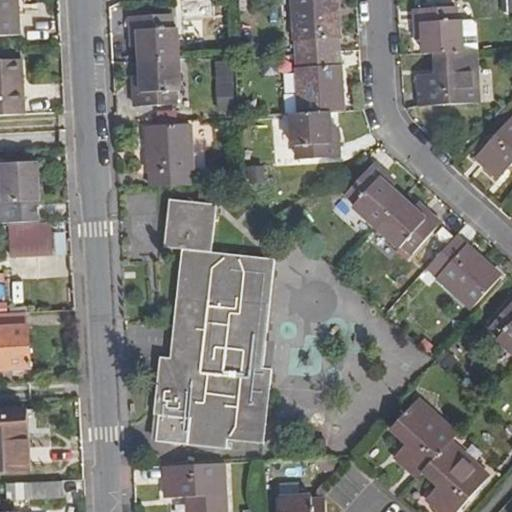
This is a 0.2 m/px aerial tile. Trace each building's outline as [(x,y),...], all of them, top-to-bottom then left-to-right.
[(15,0),(0,0),(0,33),(17,32),(15,0)] [(336,0),(291,0),(294,43),(297,43),(298,56),(338,53),(337,39),(339,39),(336,0)] [(441,54),(463,53),(461,22),(457,23),(456,8),(415,10),(416,40),(424,40),(425,55),(441,54)] [(139,50),(140,64),(178,62),(176,32),(172,32),(171,18),(130,20),(132,50),(139,50)] [(477,52),(463,53),(441,54),(442,74),(419,76),(421,107),(480,104),(477,52)] [(338,53),(298,56),(298,69),(297,69),(300,116),(330,114),(344,113),(341,67),(339,67),(338,53)] [(0,115),(21,114),(19,57),(0,57),(0,115)] [(231,60),(212,61),(213,103),(232,103),(231,60)] [(179,93),(178,62),(140,64),(140,79),(134,80),(135,110),(176,107),(176,93),(179,93)] [(330,129),(330,114),(300,116),(291,116),(293,147),(297,147),(297,161),(338,159),(337,128),(330,129)] [(511,118),(492,141),(476,158),(475,159),(498,180),(511,166),(511,118)] [(150,177),(151,190),(191,187),(191,173),(192,173),(190,127),(146,130),(148,177),(150,177)] [(474,156),(476,158),(492,141),(489,138),(474,156)] [(0,222),(10,222),(36,220),(35,159),(0,160),(0,222)] [(376,229),(402,201),(390,191),(395,185),(373,165),(345,195),(356,205),(353,208),(376,229)] [(402,201),(376,229),(399,250),(402,246),(412,255),(439,225),(417,206),(413,211),(402,201)] [(182,252),(174,326),(184,327),(180,367),(169,366),(159,365),(157,384),(153,417),(159,418),(155,444),(226,452),(227,443),(264,446),(272,371),(263,371),(266,346),(274,262),(212,256),(217,207),(168,203),(163,250),(182,252)] [(36,220),(10,222),(12,254),(51,253),(49,220),(36,220)] [(454,238),(427,269),(438,278),(436,279),(472,311),(501,278),(467,246),(465,248),(454,238)] [(498,341),(511,352),(511,304),(491,327),(501,337),(498,341)] [(22,323),(22,310),(0,310),(0,366),(29,365),(27,323),(22,323)] [(174,326),(169,366),(180,367),(184,327),(174,326)] [(274,347),(266,346),(263,371),(272,371),(274,347)] [(427,471),(451,444),(458,436),(418,402),(395,428),(410,443),(396,459),(419,480),(427,471)] [(23,408),(0,409),(0,470),(27,469),(23,408)] [(451,444),(427,471),(442,484),(427,502),(439,511),(461,511),(490,479),(451,444)] [(225,511),(223,466),(165,469),(166,500),(188,499),(188,511),(225,511)] [(62,478),(5,481),(6,498),(62,495),(62,478)] [(326,511),(326,502),(312,503),(312,499),(280,500),(280,511),(326,511)]
